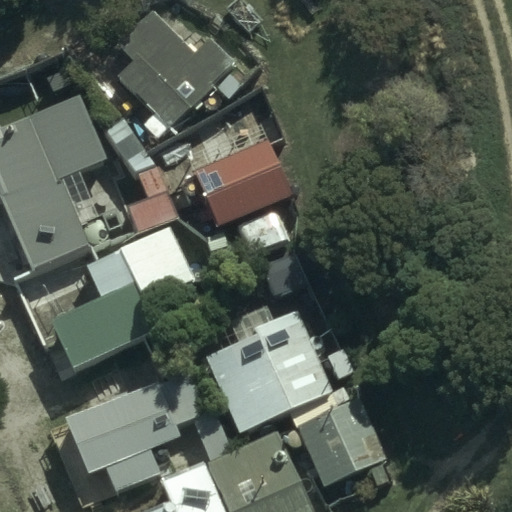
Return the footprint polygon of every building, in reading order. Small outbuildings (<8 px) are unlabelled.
[(143,64),(127,80),(174,131),(219,88),(217,86),(237,67),(212,41),(196,56),(155,11),(122,42),(143,64)] [(5,144),(0,145),(0,200),(6,198),(36,270),(91,248),(64,183),(111,163),(84,97),(0,131),(5,144)] [(271,142),(198,174),(223,231),(296,199),(271,142)] [(173,231),(89,271),(103,302),(56,325),(78,372),(165,332),(152,304),(198,283),(173,231)] [(262,340),(213,362),(246,433),(335,392),(300,315),(259,334),(262,340)] [(196,375),(74,424),(95,477),(110,471),(119,493),(161,475),(153,454),(187,441),(183,429),(213,417),(196,375)] [(365,401),(301,428),(328,490),(391,463),(365,401)] [(316,511),(280,434),(212,466),(233,511),(316,511)] [(227,511),(209,467),(170,484),(181,509),(173,511),(227,511)]
